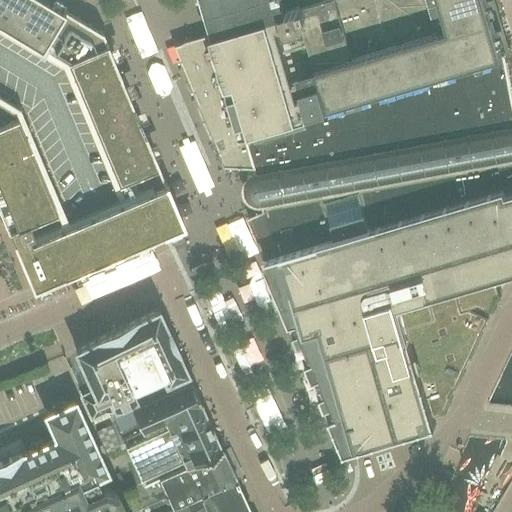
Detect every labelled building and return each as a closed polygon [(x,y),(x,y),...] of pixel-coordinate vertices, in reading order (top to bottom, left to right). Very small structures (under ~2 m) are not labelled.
[(0,0),(0,205),(6,219),(14,238),(13,238),(33,286),(37,284),(48,279),(73,269),(84,264),(100,257),(111,253),(135,243),(146,238),(167,229),(179,224),(183,222),(166,181),(154,154),(149,143),(140,121),(136,110),(129,94),(124,83),(114,58),(109,47),(103,31),(57,4),(50,0),(0,0)] [(205,0),(215,32),(173,44),(225,166),(255,167),(258,176),(511,128),(511,88),(506,56),(331,107),(302,6),(283,12),(279,0),(205,0)] [(324,0),(302,6),(331,107),(506,56),(506,55),(509,54),(493,0),(324,0)] [(248,217),(264,258),(346,450),(436,424),(434,417),(443,414),(448,403),(489,318),(467,309),(462,310),(456,289),(511,272),(511,155),(262,201),(265,210),(248,217)] [(164,381),(187,370),(158,309),(138,318),(96,338),(96,339),(75,349),(94,388),(81,394),(92,416),(134,396),(164,381)] [(191,378),(131,405),(138,421),(119,430),(123,439),(144,485),(186,465),(222,448),(201,402),(202,402),(191,378)] [(0,511),(126,511),(117,492),(109,496),(105,487),(102,489),(96,476),(107,471),(97,449),(75,401),(45,414),(57,438),(0,463),(0,511)] [(134,511),(161,511),(169,508),(202,493),(237,478),(222,448),(186,465),(144,485),(133,490),(126,493),(134,511)] [(252,511),(237,478),(202,493),(169,508),(161,511),(252,511)]
